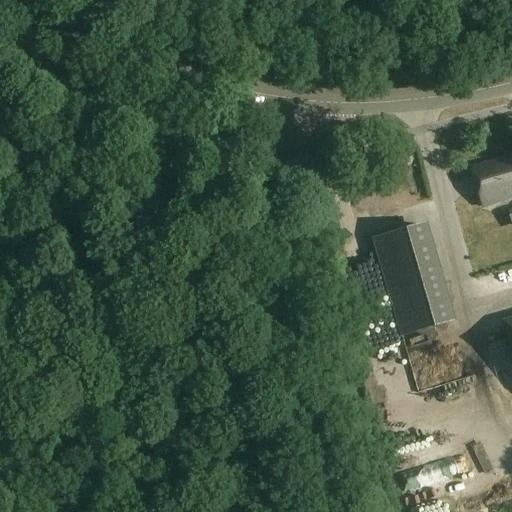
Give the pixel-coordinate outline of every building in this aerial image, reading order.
[(511,200),(511,154),(469,167),(482,209),(511,200)] [(450,323),(422,224),(373,239),(402,337),(450,323)] [(511,318),(502,322),(511,353),(511,318)] [(414,441),(410,428),(442,418),(438,403),(390,417),(398,446),(414,441)] [(397,474),(434,466),(436,475),(481,465),(476,441),(394,459),(397,474)]
